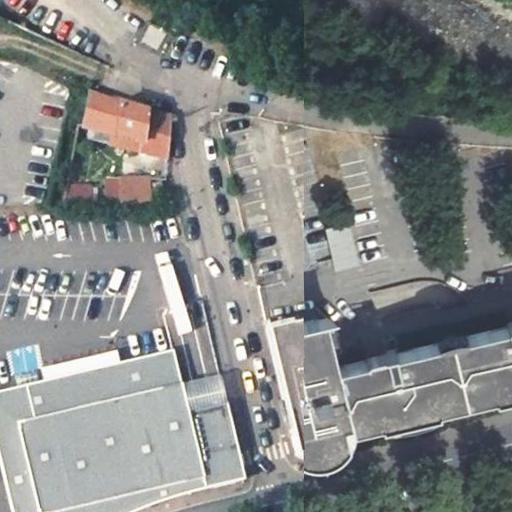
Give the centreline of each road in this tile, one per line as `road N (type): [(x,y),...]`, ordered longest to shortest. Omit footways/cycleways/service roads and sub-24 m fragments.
road 1 (residential): [(272,504),(184,86)]
road 2 (secondary): [(272,504),(511,447)]
road 3 (unclassified): [(77,0),(184,86)]
